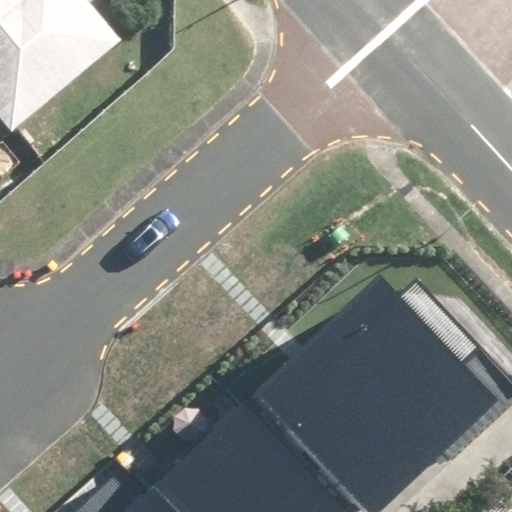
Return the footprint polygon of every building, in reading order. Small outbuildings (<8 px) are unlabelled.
[(0,0),(0,144),(107,52),(62,0),(0,0)] [(332,278),(211,400),(326,511),(332,511),(449,393),(332,278)] [(326,511),(211,400),(123,491),(144,511),(326,511)] [(144,511),(123,491),(102,511),(144,511)] [(498,511),(488,502),(478,511),(498,511)]
